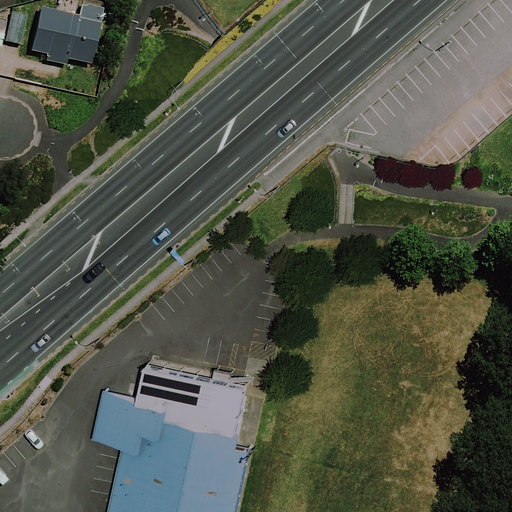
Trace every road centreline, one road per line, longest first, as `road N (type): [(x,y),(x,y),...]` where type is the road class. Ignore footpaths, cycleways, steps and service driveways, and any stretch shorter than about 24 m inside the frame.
road 1 (secondary): [(421,0),(0,368)]
road 2 (secondary): [(0,295),(343,0)]
